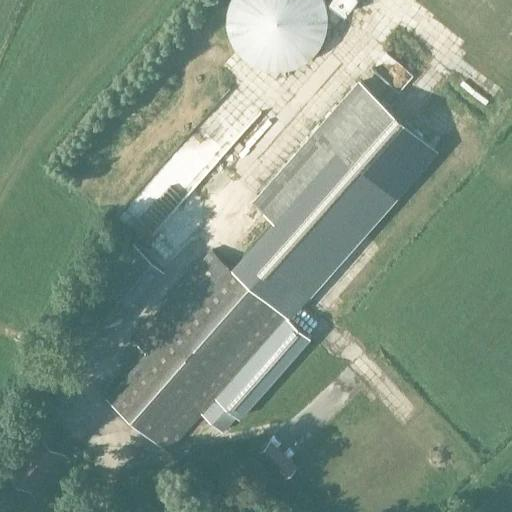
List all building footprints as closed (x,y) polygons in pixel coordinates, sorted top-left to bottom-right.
[(247,62),(261,68),(275,69),(289,67),(301,61),(312,52),(320,41),(324,28),(325,14),(321,0),(226,0),(224,9),(223,24),(227,39),(235,52),(247,62)] [(328,0),(328,1),(344,13),(354,0),(328,0)] [(511,21),(494,19),(491,39),(496,40),(494,55),(503,56),(502,62),(511,63),(511,21)] [(254,202),(273,220),(231,268),(212,251),(133,341),(145,351),(105,396),(168,451),(201,413),(221,431),(307,334),(267,299),(288,275),(307,292),(391,197),(434,148),(360,82),(254,202)] [(149,203),(151,246),(191,244),(188,201),(149,203)] [(109,285),(85,310),(109,332),(166,272),(137,244),(103,279),(109,285)] [(38,432),(11,463),(34,482),(60,452),(38,432)] [(244,511),(229,499),(229,500),(223,495),(213,507),(219,511),(218,511),(244,511)]
